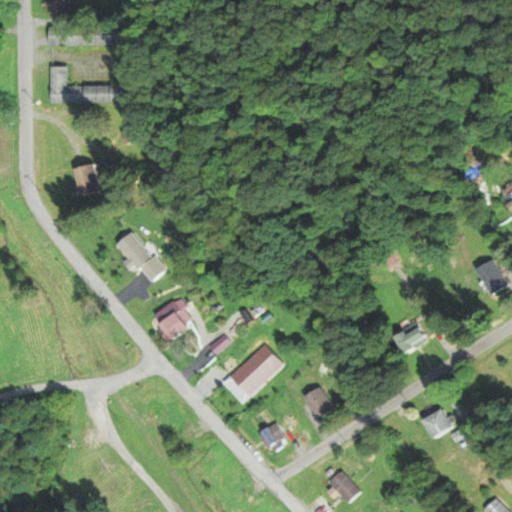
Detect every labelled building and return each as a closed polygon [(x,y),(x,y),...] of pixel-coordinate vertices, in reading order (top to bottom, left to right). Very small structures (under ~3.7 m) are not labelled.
[(69,0),(50,0),(50,20),(69,20),(69,0)] [(130,46),(130,26),(51,27),(51,47),(130,46)] [(53,105),(136,104),(136,86),(69,87),(68,67),(52,68),(53,105)] [(133,144),(145,142),(142,125),(131,127),(133,144)] [(99,192),(97,167),(78,169),(80,194),(99,192)] [(154,318),(172,343),(195,327),(176,302),(154,318)] [(398,339),(410,355),(430,341),(418,325),(398,339)] [(283,364),(263,345),(225,383),(245,403),(283,364)] [(307,397),(321,420),(336,411),(321,387),(307,397)] [(456,426),(444,408),(426,420),(438,438),(456,426)] [(262,432),(269,447),(286,440),(279,425),(262,432)] [(122,467),(111,450),(79,471),(90,488),(122,467)] [(329,484),(348,505),(361,493),(343,472),(329,484)] [(511,511),(498,499),(486,511),(487,511),(511,511)]
